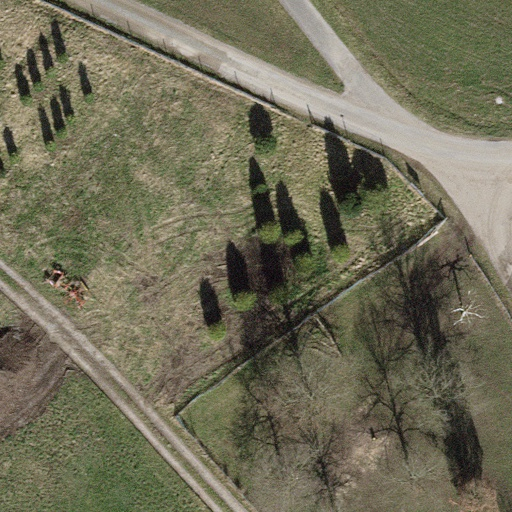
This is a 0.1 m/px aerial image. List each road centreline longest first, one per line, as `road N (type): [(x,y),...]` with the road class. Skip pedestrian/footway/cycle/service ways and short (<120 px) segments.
road 1 (track): [(101,0),(448,160)]
road 2 (track): [(0,273),(108,371),(238,511)]
road 3 (track): [(448,160),(308,0)]
road 4 (track): [(448,160),(511,267)]
